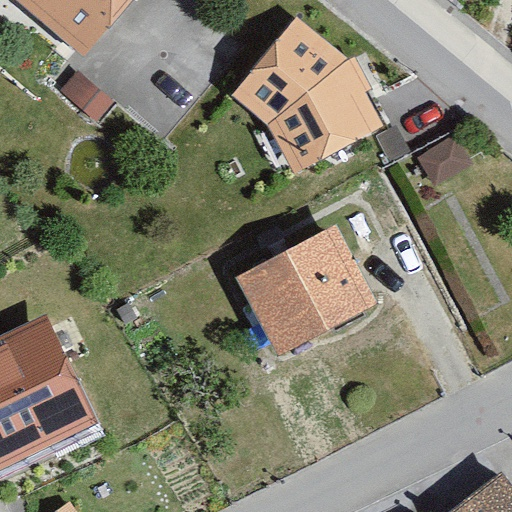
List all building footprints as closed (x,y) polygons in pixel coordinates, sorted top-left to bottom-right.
[(140,0),(26,0),(95,55),(140,0)] [(297,21),(244,83),(278,114),(302,160),(373,121),(344,61),(297,21)] [(348,208),(242,258),(284,346),(390,296),(348,208)] [(0,335),(0,465),(106,419),(58,310),(0,335)] [(432,511),(429,507),(419,511),(511,511),(511,466),(450,505),(455,511),(432,511)]
